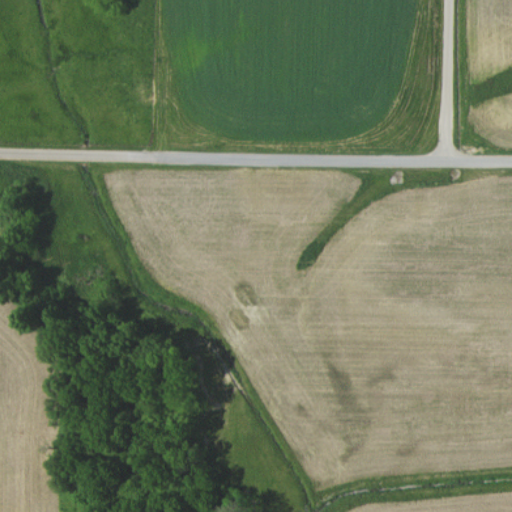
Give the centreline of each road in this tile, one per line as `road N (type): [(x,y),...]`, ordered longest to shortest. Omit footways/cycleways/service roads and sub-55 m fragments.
road 1 (residential): [(511,161),(0,152)]
road 2 (residential): [(446,161),(447,0)]
